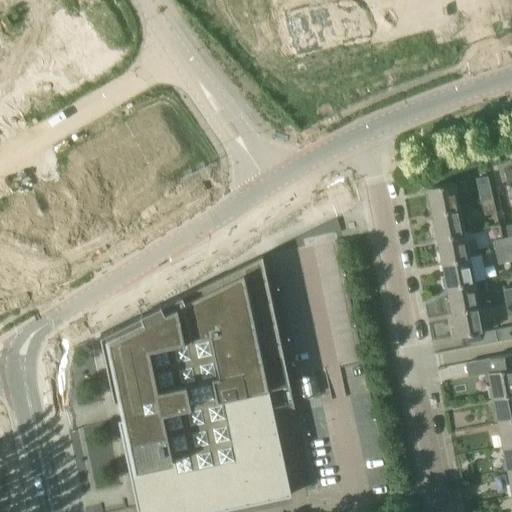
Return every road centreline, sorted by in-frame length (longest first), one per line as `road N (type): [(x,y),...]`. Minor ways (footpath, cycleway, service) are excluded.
road 1 (residential): [(441,511),(368,132)]
road 2 (tertiary): [(113,285),(333,149)]
road 3 (residential): [(333,149),(237,0)]
road 4 (tertiary): [(368,132),(511,80)]
road 5 (tertiary): [(13,360),(82,317),(113,285)]
road 6 (tertiary): [(113,285),(69,297),(0,337)]
road 7 (tertiary): [(51,511),(39,457),(6,397)]
